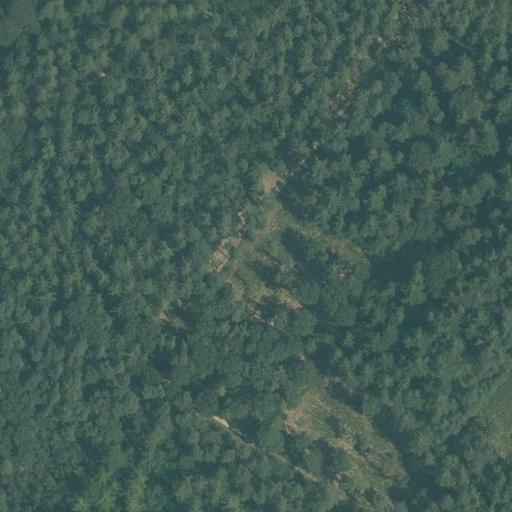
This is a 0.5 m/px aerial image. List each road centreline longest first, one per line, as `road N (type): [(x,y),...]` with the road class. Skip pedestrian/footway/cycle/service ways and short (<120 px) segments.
road 1 (unknown): [(139,356),(423,0)]
road 2 (track): [(139,356),(369,511)]
road 3 (track): [(226,0),(0,139)]
road 4 (track): [(0,273),(139,356)]
